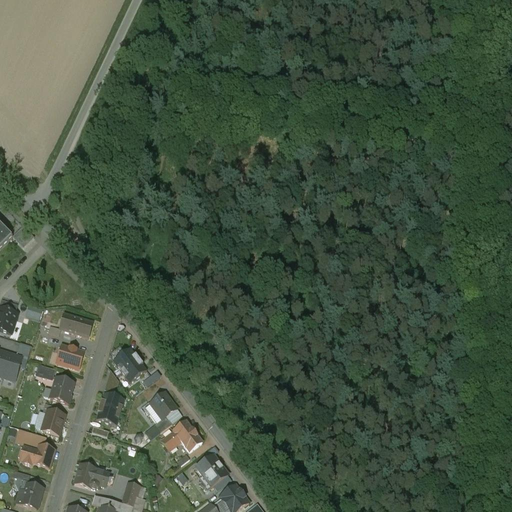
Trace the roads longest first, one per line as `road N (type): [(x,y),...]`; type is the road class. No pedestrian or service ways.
road 1 (residential): [(279,511),(118,301)]
road 2 (unclassified): [(31,213),(137,0)]
road 3 (residential): [(118,301),(52,511)]
